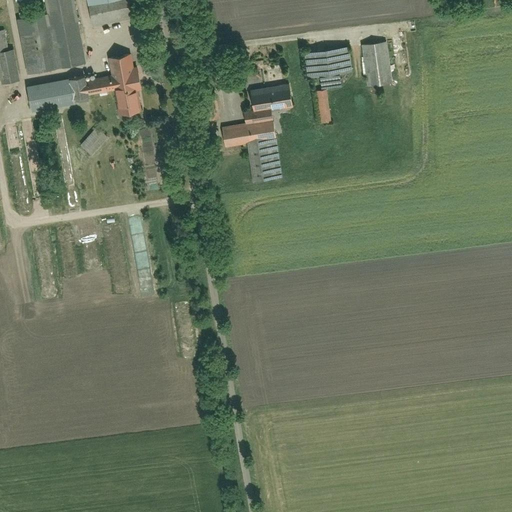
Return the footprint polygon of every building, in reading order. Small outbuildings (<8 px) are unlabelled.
[(45,0),(48,15),(17,21),(27,72),(85,61),(73,0),(45,0)] [(88,0),(93,24),(143,15),(140,0),(88,0)] [(0,28),(0,81),(19,78),(14,49),(8,50),(4,28),(0,28)] [(364,47),(369,85),(392,82),(387,44),(364,47)] [(319,75),(320,89),(343,88),(342,74),(351,74),(350,47),(306,49),(308,76),(319,75)] [(60,103),(61,110),(88,106),(86,94),(115,90),(119,113),(139,110),(136,88),(141,87),(139,71),(133,71),(131,53),(110,56),(113,74),(76,79),(76,76),(26,84),(30,107),(60,103)] [(250,90),(255,123),(273,120),(271,108),(292,105),(289,84),(250,90)] [(313,94),(320,148),(338,146),(331,92),(313,94)] [(225,145),(247,142),(254,182),(282,177),(273,120),(255,123),(222,128),(225,145)] [(78,146),(89,156),(106,137),(96,127),(78,146)]
